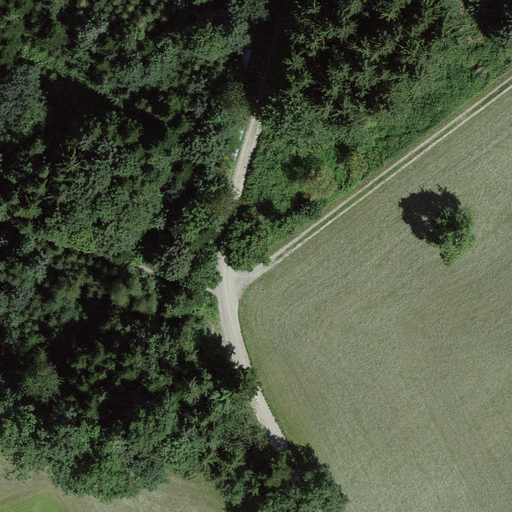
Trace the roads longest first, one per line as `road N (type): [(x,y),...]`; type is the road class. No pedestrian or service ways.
road 1 (track): [(284,0),(220,246),(247,374),(316,511)]
road 2 (track): [(511,81),(225,289)]
